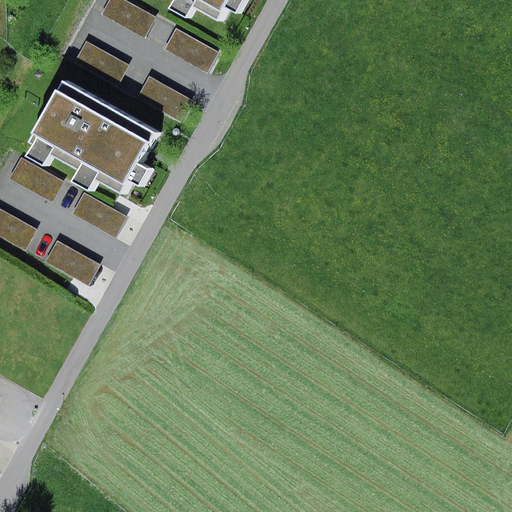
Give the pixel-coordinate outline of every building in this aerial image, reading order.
[(123,0),(111,0),(103,16),(145,40),(157,19),(123,0)] [(174,0),(171,7),(188,16),(194,4),(220,18),(227,5),(238,12),(245,0),(174,0)] [(178,32),(166,53),(208,76),(220,56),(178,32)] [(88,43),(76,64),(118,87),(130,67),(88,43)] [(152,77),(140,98),(181,122),(193,101),(152,77)] [(159,132),(68,81),(34,142),(37,143),(31,154),(47,163),(53,151),(82,167),(76,179),(93,188),(99,175),(125,189),(132,177),(143,183),(152,168),(142,162),(159,132)] [(22,159),(10,180),(52,204),(64,183),(22,159)] [(85,196),(73,217),(115,241),(127,220),(85,196)] [(0,209),(0,237),(25,252),(37,231),(0,209)] [(59,241),(47,262),(89,286),(101,265),(59,241)]
